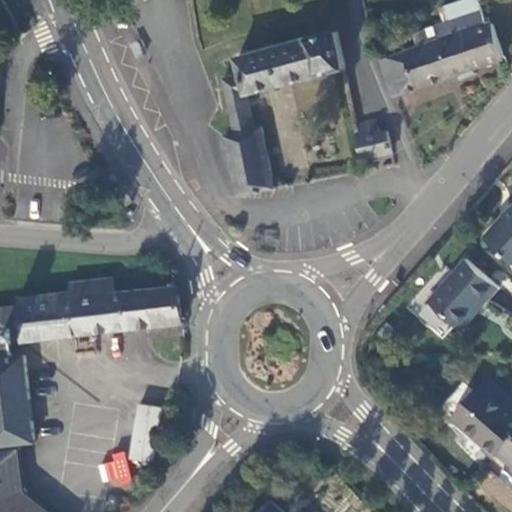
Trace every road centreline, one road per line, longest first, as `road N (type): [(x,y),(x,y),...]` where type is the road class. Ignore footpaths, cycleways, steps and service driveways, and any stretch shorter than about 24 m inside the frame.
road 1 (secondary): [(182,230),(66,0)]
road 2 (unclassified): [(355,0),(411,165),(434,193)]
